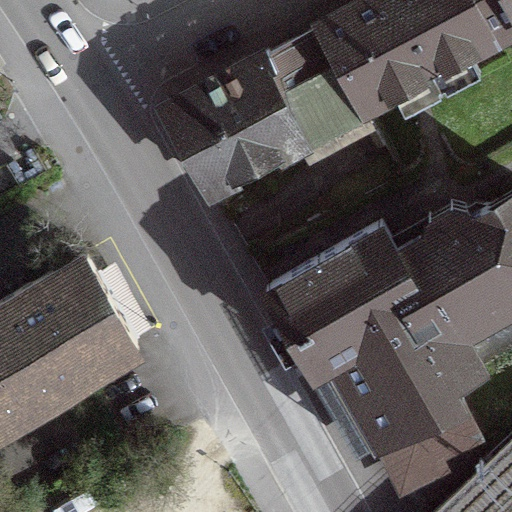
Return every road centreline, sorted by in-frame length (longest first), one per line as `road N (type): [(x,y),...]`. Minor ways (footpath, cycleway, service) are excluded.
road 1 (tertiary): [(330,511),(92,88)]
road 2 (residential): [(259,0),(92,88)]
